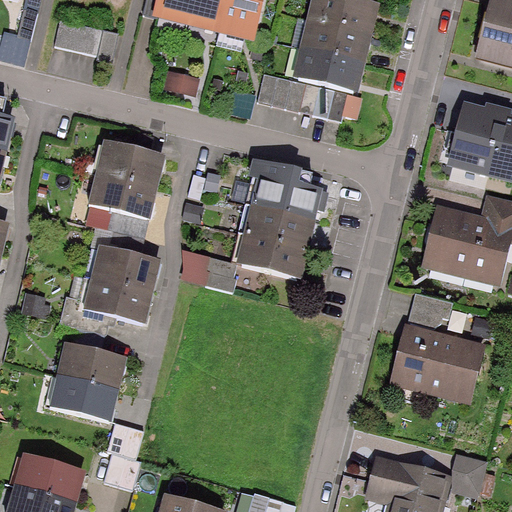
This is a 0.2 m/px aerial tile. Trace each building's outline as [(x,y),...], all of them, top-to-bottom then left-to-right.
[(162,0),(146,0),(142,18),(157,21),(159,12),(162,0)] [(197,0),(162,0),(159,12),(190,20),(189,24),(191,25),(197,0)] [(231,0),(197,0),(191,25),(193,26),(194,21),(220,28),(219,31),(223,32),(231,0)] [(263,0),(231,0),(223,32),(224,33),(225,29),(251,36),(250,41),(252,41),(263,0)] [(338,0),(320,0),(315,24),(368,37),(375,9),(338,0)] [(511,0),(493,0),(492,5),(499,7),(511,10),(511,0)] [(511,10),(499,7),(487,58),(511,63),(511,10)] [(39,14),(24,11),(18,39),(33,43),(39,14)] [(104,32),(61,23),(55,48),(98,58),(104,32)] [(315,24),(308,52),(361,65),(368,37),(315,24)] [(121,36),(104,32),(98,58),(97,63),(114,67),(121,36)] [(308,52),(301,80),(354,93),(361,65),(308,52)] [(350,96),(265,75),(258,104),(343,125),(350,96)] [(489,118),(469,113),(454,166),(511,182),(511,124),(505,123),(507,117),(491,113),(489,118)] [(108,147),(100,178),(155,190),(163,160),(108,147)] [(248,209),(257,211),(312,224),(315,211),(326,213),(330,195),(312,191),(315,178),(258,165),(248,209)] [(100,178),(94,208),(113,213),(149,221),(155,190),(100,178)] [(511,206),(490,201),(484,226),(482,234),(509,241),(511,241),(511,206)] [(241,236),(251,238),(306,251),(312,224),(257,211),(254,224),(244,221),(241,236)] [(113,213),(109,231),(113,232),(144,240),(149,221),(113,213)] [(477,227),(441,218),(435,240),(440,241),(435,260),(467,268),(465,278),(497,286),(509,241),(482,234),(484,226),(477,224),(477,227)] [(144,240),(113,232),(110,246),(119,247),(117,254),(141,260),(144,240)] [(251,238),(244,268),(299,280),(306,251),(251,238)] [(104,251),(97,282),(148,295),(156,264),(141,260),(117,254),(104,251)] [(239,265),(208,259),(205,274),(210,275),(236,280),(239,265)] [(236,280),(210,275),(207,288),(236,295),(239,281),(236,280)] [(97,282),(90,312),(112,318),(143,326),(148,295),(97,282)] [(455,305),(419,295),(411,325),(436,333),(446,323),(446,320),(451,321),(455,305)] [(84,303),(68,299),(62,327),(80,331),(85,311),(84,303)] [(90,312),(85,311),(80,331),(77,344),(104,351),(112,318),(90,312)] [(482,350),(411,331),(398,380),(426,387),(425,392),(468,403),(482,350)] [(70,348),(61,380),(117,393),(124,361),(70,348)] [(61,380),(53,411),(112,423),(117,393),(61,380)] [(145,435),(116,426),(107,452),(113,454),(137,461),(145,435)] [(137,461),(113,454),(104,484),(135,493),(144,464),(137,461)] [(490,464),(459,456),(455,472),(463,474),(459,492),(482,497),(490,464)] [(30,460),(21,491),(72,505),(81,474),(30,460)] [(441,511),(451,479),(402,466),(401,469),(377,462),(370,486),(394,492),(392,502),(396,503),(393,511),(441,511)] [(394,492),(370,486),(368,496),(392,502),(394,492)] [(21,491),(14,511),(69,511),(72,505),(21,491)] [(292,511),(294,507),(255,496),(250,511),(292,511)] [(211,511),(170,500),(166,511),(211,511)]
